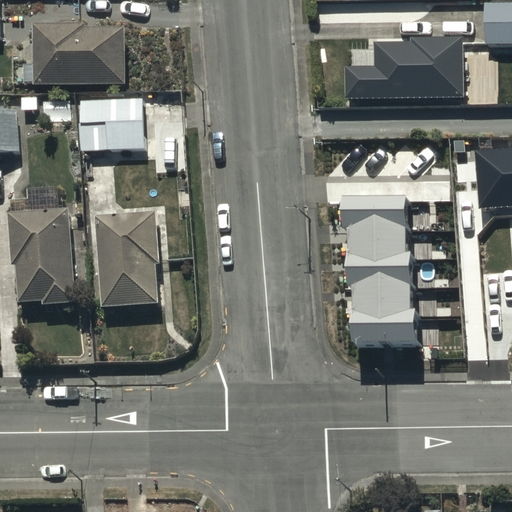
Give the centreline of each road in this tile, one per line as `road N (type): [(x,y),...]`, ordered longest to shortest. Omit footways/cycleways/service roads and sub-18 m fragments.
road 1 (residential): [(243,0),(276,428)]
road 2 (residential): [(0,431),(276,428)]
road 3 (residential): [(276,428),(511,425)]
